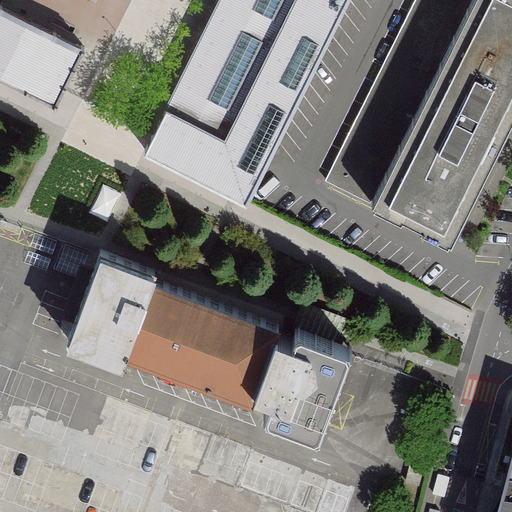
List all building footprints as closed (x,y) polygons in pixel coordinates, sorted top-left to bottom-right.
[(228,0),(153,156),(254,204),(348,0),(228,0)] [(511,0),(415,0),(382,67),(507,128),(511,117),(511,0)] [(83,41),(0,3),(0,76),(55,104),(62,87),(83,41)] [(507,128),(382,67),(326,179),(452,240),(507,128)] [(281,318),(102,249),(67,340),(124,362),(129,349),(251,395),(281,318)] [(350,350),(298,330),(293,344),(277,337),(254,396),(270,402),(265,415),(317,435),(350,350)] [(511,511),(511,446),(494,511),(511,511)]
